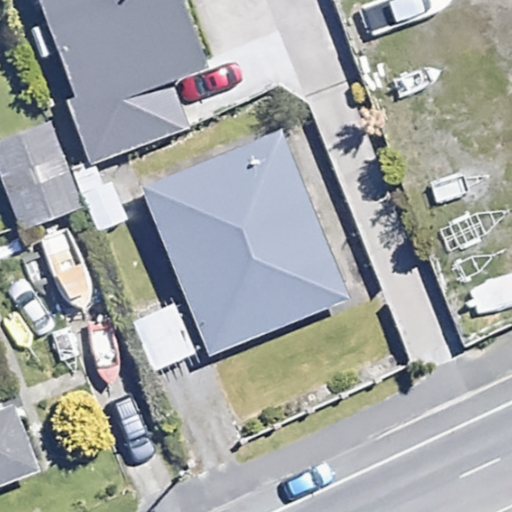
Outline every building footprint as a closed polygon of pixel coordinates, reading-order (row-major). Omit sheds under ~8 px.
[(178,0),(29,0),(62,100),(197,56),(178,0)] [(0,137),(0,232),(62,206),(28,126),(0,137)] [(138,183),(207,355),(351,297),(282,126),(138,183)] [(165,293),(116,314),(144,377),(193,356),(165,293)] [(88,379),(38,405),(64,455),(114,429),(88,379)] [(0,466),(18,459),(0,412),(0,466)]
